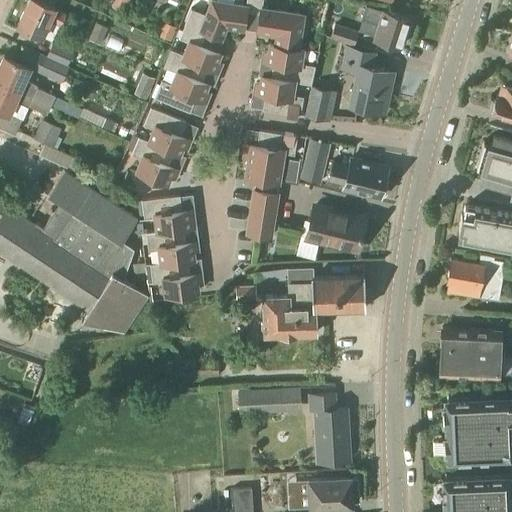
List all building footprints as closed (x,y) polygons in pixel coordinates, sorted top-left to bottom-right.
[(66,14),(54,8),(55,8),(37,0),(29,0),(18,25),(42,36),(49,21),(60,26),(66,14)] [(247,5),(246,5),(218,0),(211,0),(206,14),(192,8),(183,29),(178,27),(175,35),(189,41),(189,40),(201,45),(202,45),(207,32),(222,38),(227,26),(244,28),(247,11),(246,11),(247,5)] [(304,14),(262,7),(263,0),(246,0),(246,5),(247,5),(246,11),(247,11),(260,13),(257,31),(277,34),(275,44),(275,45),(299,49),(299,48),(304,14)] [(365,5),(361,20),(362,21),(379,26),(376,34),(375,39),(400,47),(401,43),(404,44),(407,33),(404,32),(409,18),(384,10),(384,11),(365,5)] [(84,37),(91,20),(79,15),(72,30),(71,31),(84,37)] [(100,44),(108,27),(95,22),(88,39),(100,44)] [(165,23),(160,36),(170,41),(171,41),(177,27),(173,26),(165,23)] [(346,43),(345,44),(354,46),(358,30),(335,23),(330,38),(346,43)] [(221,53),(202,45),(201,45),(189,40),(189,41),(184,53),(174,49),(167,67),(176,71),(177,70),(200,80),(200,79),(202,74),(200,71),(208,67),(218,71),(221,62),(218,60),(221,53)] [(53,42),(46,55),(67,65),(74,51),(53,42)] [(275,45),(275,44),(270,43),(270,44),(268,51),(265,51),(263,61),(274,63),(278,70),(275,72),(274,77),(295,81),(295,82),(309,84),(312,65),(302,63),(304,49),(299,48),(299,49),(275,45)] [(385,113),(388,94),(383,93),(388,70),(373,67),(377,52),(354,46),(345,44),(340,70),(356,74),(349,106),(385,113)] [(23,45),(17,61),(5,55),(0,65),(0,81),(51,104),(51,105),(78,118),(82,108),(69,103),(54,96),(55,95),(37,87),(38,85),(25,79),(30,68),(38,72),(62,82),(69,67),(69,66),(67,65),(46,55),(23,45)] [(209,83),(200,79),(200,80),(177,70),(176,71),(171,83),(162,79),(155,97),(190,111),(190,110),(188,109),(189,104),(188,100),(196,97),(205,101),(209,91),(206,90),(209,83)] [(143,72),(134,93),(147,99),(156,78),(143,72)] [(274,77),(261,75),(260,83),(257,82),(255,92),(265,94),(270,101),(267,103),(266,108),(263,108),(263,109),(287,113),(297,115),(297,114),(300,115),(304,96),(293,94),(295,82),(295,81),(274,77)] [(47,112),(51,105),(0,81),(0,126),(15,133),(22,119),(10,113),(15,102),(28,108),(29,106),(46,114),(47,112)] [(330,120),(336,90),(311,84),(304,115),(330,120)] [(511,87),(501,85),(497,97),(497,98),(491,100),(489,108),(492,113),(511,119),(511,87)] [(180,154),(180,153),(183,146),(186,148),(190,138),(181,134),(177,126),(181,125),(183,120),(186,121),(186,120),(151,106),(144,123),(153,127),(148,140),(171,150),(180,154)] [(114,132),(118,123),(105,117),(101,126),(114,132)] [(33,138),(44,143),(53,147),(62,128),(42,119),(33,138)] [(245,176),(256,178),(279,182),(284,152),(294,154),(297,135),(294,135),(294,134),(284,133),(260,129),(259,131),(262,131),(262,136),(264,139),(257,144),(247,142),(244,158),(248,158),(245,176)] [(511,140),(493,135),(490,145),(484,144),(485,142),(483,141),(476,165),(478,166),(478,164),(484,166),(481,176),(511,184),(511,140)] [(148,140),(139,136),(132,153),(141,157),(136,171),(168,184),(171,176),(174,178),(178,168),(168,164),(165,156),(169,155),(171,150),(148,140)] [(321,183),(330,143),(309,137),(300,178),(321,183)] [(387,166),(350,157),(349,163),(332,159),(327,180),(344,185),(343,189),(379,198),(383,181),(387,182),(389,171),(386,170),(387,166)] [(296,182),(300,160),(288,158),(285,180),(296,182)] [(123,241),(138,218),(64,169),(47,194),(60,203),(41,230),(23,218),(26,214),(8,203),(10,200),(0,193),(0,248),(88,306),(80,318),(124,332),(149,295),(124,277),(134,249),(123,241)] [(277,193),(279,182),(256,178),(254,189),(253,192),(251,202),(248,222),(247,228),(247,232),(247,233),(270,236),(277,193)] [(191,227),(190,226),(190,219),(193,218),(192,208),(181,209),(175,204),(177,201),(177,196),(180,196),(180,194),(142,199),(144,218),(154,217),(156,230),(181,227),(181,228),(191,227)] [(362,235),(363,231),(359,230),(362,217),(315,206),(308,236),(357,248),(360,235),(362,235)] [(511,245),(511,214),(497,212),(496,214),(488,213),(489,210),(465,206),(463,215),(461,214),(458,229),(460,230),(458,239),(482,244),(483,241),(491,242),(490,245),(510,249),(511,245)] [(181,233),(181,228),(181,227),(156,230),(146,231),(148,250),(158,249),(160,262),(185,259),(185,260),(195,259),(194,251),(197,250),(196,240),(185,241),(179,236),(181,233)] [(480,253),(478,262),(451,257),(448,279),(450,280),(448,289),(497,298),(503,266),(504,266),(505,261),(494,259),(494,256),(480,253)] [(185,265),(185,260),(185,259),(160,262),(150,263),(152,282),(162,281),(164,295),(199,291),(198,283),(201,282),(200,272),(189,273),(183,268),(185,265)] [(363,275),(313,277),(313,267),(287,268),(287,267),(253,272),(255,284),(287,279),(287,281),(287,293),(261,294),(263,336),(279,335),(279,336),(296,336),(296,334),(317,334),(316,312),(364,310),(364,296),(372,296),(371,286),(364,287),(363,275)] [(236,300),(257,300),(255,285),(236,285),(236,300)] [(440,374),(498,377),(498,378),(511,379),(511,358),(504,357),(504,351),(499,351),(500,328),(442,326),(440,374)] [(195,376),(219,376),(218,361),(194,361),(193,368),(195,376)] [(300,386),(247,389),(238,390),(239,414),(301,410),(300,386)] [(309,411),(314,411),(317,461),(349,459),(346,408),(337,408),(336,391),(307,393),(309,411)] [(511,399),(509,400),(508,399),(451,401),(447,401),(447,405),(443,406),(443,423),(447,423),(448,435),(444,435),(444,453),(449,453),(449,457),(453,457),(511,455),(509,420),(511,419),(511,399)] [(350,477),(308,479),(310,507),(352,504),(359,504),(357,480),(350,480),(350,477)] [(441,511),(507,511),(506,478),(444,480),(445,498),(441,498),(441,511)] [(232,511),(252,511),(251,487),(231,488),(232,511)]
